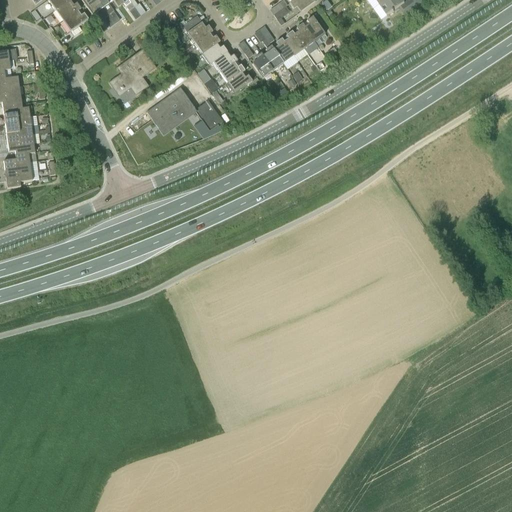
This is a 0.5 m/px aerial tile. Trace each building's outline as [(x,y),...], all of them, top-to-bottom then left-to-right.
[(49,0),(48,1),(55,12),(72,0),(49,0)] [(72,0),(55,12),(63,22),(80,10),(76,4),(73,7),(70,2),(73,0),(72,0)] [(102,9),(103,9),(96,0),(80,0),(92,17),(98,12),(96,9),(100,6),(102,9)] [(118,9),(111,0),(96,0),(103,9),(104,11),(108,16),(113,12),(108,5),(113,2),(118,9)] [(122,1),(123,0),(111,0),(118,9),(124,4),(122,1)] [(128,0),(130,3),(134,8),(137,6),(133,0),(128,0)] [(312,0),(296,0),(289,5),(293,10),(296,8),(300,13),(314,3),(312,0)] [(387,0),(379,6),(387,17),(405,4),(404,4),(409,0),(401,0),(398,2),(396,0),(387,0)] [(278,5),(282,10),(287,6),(283,1),(278,5)] [(129,12),(134,8),(130,3),(125,7),(129,12)] [(80,10),(63,22),(70,33),(88,21),(83,15),(80,17),(77,13),(80,10)] [(103,20),(108,16),(104,11),(99,15),(103,20)] [(194,45),(209,35),(212,33),(208,27),(205,29),(197,18),(187,24),(183,27),(187,34),(194,45)] [(281,27),(284,24),(280,18),(276,20),(281,27)] [(301,25),(314,43),(324,35),(312,18),(306,22),(308,25),(304,28),(302,25),(301,25)] [(303,50),(314,43),(301,25),(296,29),(298,32),(294,36),(291,32),(291,33),(303,50)] [(179,34),(174,27),(168,31),(173,38),(179,34)] [(96,34),(92,28),(87,31),(91,38),(96,34)] [(293,57),(303,50),(291,33),(286,37),(288,40),(283,43),(281,40),(293,57)] [(202,55),(216,45),(219,43),(215,37),(212,39),(209,35),(194,45),(202,55)] [(265,40),(269,45),(274,41),(270,36),(265,40)] [(355,49),(362,44),(357,38),(351,43),(355,49)] [(273,72),(283,65),(270,47),(269,45),(265,40),(262,42),(267,50),(265,51),(267,54),(263,57),(261,54),(260,55),(273,72)] [(283,65),(293,57),(281,40),(275,44),(277,47),(273,50),(271,47),(270,47),(283,65)] [(213,63),(226,53),(222,47),(219,50),(216,45),(202,55),(209,66),(213,63)] [(327,53),(330,57),(337,53),(333,48),(327,53)] [(244,55),(248,60),(253,56),(249,51),(244,55)] [(0,62),(9,62),(7,52),(0,53),(0,62)] [(129,85),(137,95),(148,87),(142,78),(156,69),(144,53),(130,63),(133,67),(128,70),(124,64),(116,69),(120,75),(108,84),(112,89),(113,88),(117,93),(129,85)] [(220,74),(234,64),(237,62),(233,56),(230,58),(226,53),(213,63),(220,74)] [(262,80),(273,72),(260,55),(255,58),(257,62),(252,65),(262,80)] [(9,62),(0,62),(0,76),(5,76),(4,71),(10,71),(9,62)] [(227,84),(241,74),(244,72),(240,66),(237,69),(234,64),(220,74),(227,84)] [(319,71),(315,66),(311,69),(315,75),(320,72),(319,71)] [(201,80),(207,76),(203,71),(197,75),(201,80)] [(303,80),(297,73),(292,76),(298,84),(303,80)] [(227,84),(235,95),(252,82),(247,77),(244,79),(241,74),(227,84)] [(0,76),(0,85),(5,85),(6,89),(19,87),(18,78),(5,80),(5,76),(0,76)] [(218,89),(211,80),(205,85),(211,94),(218,89)] [(296,85),(292,80),(287,83),(291,89),(296,85)] [(7,98),(20,96),(19,87),(6,89),(5,85),(0,85),(0,94),(6,94),(7,98)] [(166,101),(166,100),(147,113),(147,114),(151,112),(165,132),(182,120),(194,112),(195,111),(194,111),(179,91),(168,98),(169,99),(166,101)] [(221,101),(215,92),(212,95),(218,103),(221,101)] [(22,105),(20,96),(7,98),(6,94),(0,94),(0,104),(1,104),(2,108),(22,105)] [(195,111),(194,112),(195,114),(209,133),(222,123),(208,102),(194,111),(195,111)] [(17,120),(30,118),(29,109),(22,109),(22,105),(2,108),(3,117),(16,115),(17,120)] [(18,129),(31,127),(30,118),(17,120),(16,115),(3,117),(4,126),(17,124),(18,129)] [(31,127),(18,129),(17,124),(4,126),(6,135),(18,133),(19,138),(32,136),(31,127)] [(33,145),(32,136),(19,138),(18,133),(6,135),(7,144),(20,142),(20,147),(33,145)] [(35,154),(33,145),(20,147),(20,142),(7,144),(8,153),(14,153),(15,157),(28,155),(35,154)] [(17,170),(16,165),(30,164),(28,155),(15,157),(15,160),(3,162),(4,172),(17,170)] [(4,172),(6,181),(18,179),(18,174),(31,172),(30,164),(16,165),(17,170),(4,172)] [(20,188),(20,183),(32,182),(31,172),(18,174),(18,179),(6,181),(7,190),(20,188)]
